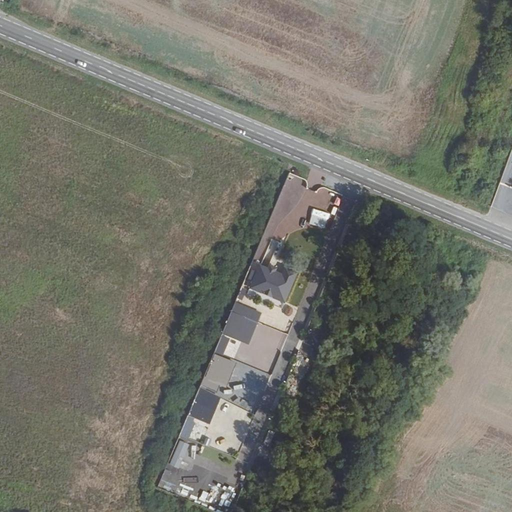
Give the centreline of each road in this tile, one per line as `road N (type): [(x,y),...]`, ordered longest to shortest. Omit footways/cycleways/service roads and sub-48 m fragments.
road 1 (secondary): [(511,241),(0,28)]
road 2 (unknown): [(351,174),(281,378),(238,475),(220,482),(177,464)]
